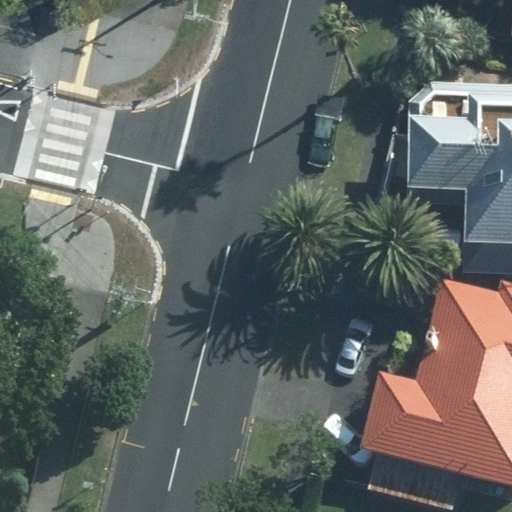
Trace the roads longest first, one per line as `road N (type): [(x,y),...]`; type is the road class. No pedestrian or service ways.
road 1 (tertiary): [(246,186),(164,511)]
road 2 (residential): [(0,129),(246,186)]
road 3 (tertiary): [(292,0),(246,186)]
